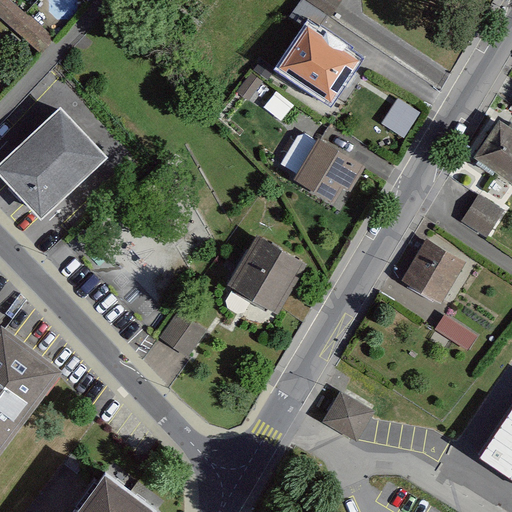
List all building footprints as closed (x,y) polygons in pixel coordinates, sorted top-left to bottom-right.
[(58,35),(11,0),(0,0),(0,18),(44,53),(58,35)] [(342,0),(309,0),(330,16),(342,0)] [(361,57),(308,22),(281,61),(334,96),(361,57)] [(398,97),(384,123),(406,135),(420,110),(398,97)] [(110,153),(62,102),(0,160),(0,166),(44,214),(110,153)] [(511,125),(500,118),(477,153),(511,176),(511,125)] [(359,165),(315,136),(293,169),(337,198),(347,183),(353,186),(365,168),(359,165)] [(506,212),(479,195),(464,219),(491,236),(506,212)] [(305,258),(257,232),(229,283),(277,309),(305,258)] [(467,261),(427,238),(403,279),(443,302),(467,261)] [(207,331),(179,310),(159,338),(188,358),(207,331)] [(479,335),(445,314),(437,328),(470,349),(479,335)] [(2,329),(0,331),(0,459),(64,376),(2,329)] [(375,410),(340,390),(323,420),(359,440),(375,410)] [(158,511),(106,472),(75,511),(158,511)]
